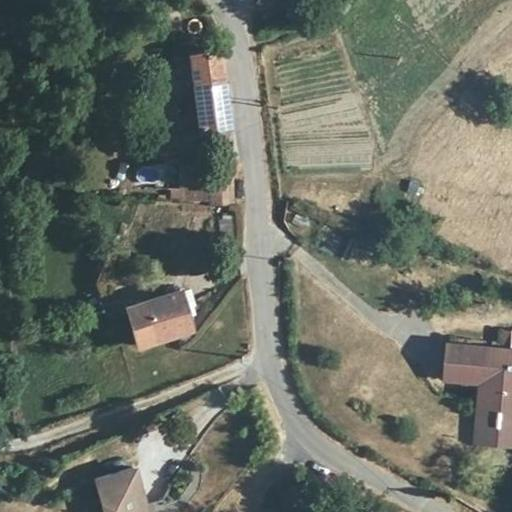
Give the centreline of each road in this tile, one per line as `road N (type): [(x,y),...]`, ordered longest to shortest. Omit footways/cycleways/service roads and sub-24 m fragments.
road 1 (unclassified): [(432,511),(324,450),(280,399),(238,31)]
road 2 (unknown): [(268,336),(0,399)]
